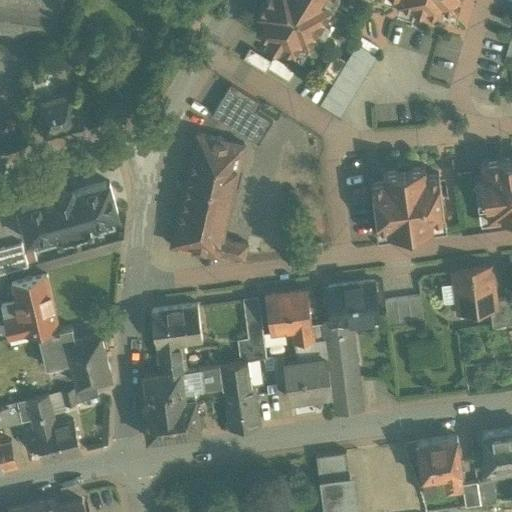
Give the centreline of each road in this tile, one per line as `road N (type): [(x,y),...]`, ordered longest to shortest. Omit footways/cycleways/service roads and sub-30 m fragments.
road 1 (residential): [(129,461),(511,408)]
road 2 (residential): [(134,285),(511,235)]
road 3 (residential): [(134,285),(129,461)]
road 4 (residential): [(0,176),(153,127)]
road 5 (residential): [(153,127),(134,285)]
road 6 (residential): [(228,0),(153,127)]
road 7 (residential): [(0,491),(129,461)]
